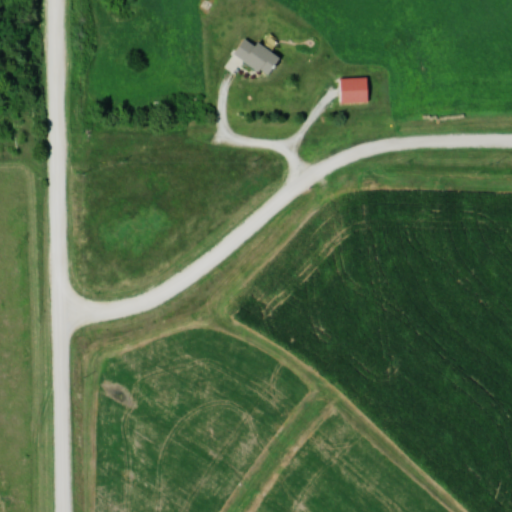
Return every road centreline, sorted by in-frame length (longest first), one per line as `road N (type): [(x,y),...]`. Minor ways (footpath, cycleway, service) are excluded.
road 1 (residential): [(60,0),(67,511)]
road 2 (residential): [(511,136),(384,141),(336,155),(290,181),(157,290),(113,306),(64,309)]
